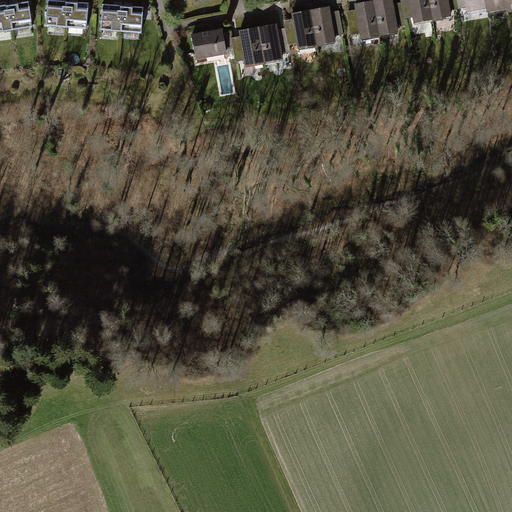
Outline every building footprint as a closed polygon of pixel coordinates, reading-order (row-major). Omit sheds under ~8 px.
[(68,2),(46,0),(44,34),(66,36),(68,2)] [(392,0),(378,0),(373,1),(379,37),(399,33),(398,26),(405,25),(404,19),(402,3),(393,4),(392,0)] [(428,0),(401,0),(402,3),(404,19),(412,17),(413,24),(432,20),(428,0)] [(428,0),(432,20),(452,17),(451,10),(459,8),(457,0),(428,0)] [(457,0),(459,8),(459,9),(466,8),(467,12),(487,9),(485,0),(457,0)] [(485,0),(487,9),(487,13),(508,9),(506,0),(485,0)] [(373,1),(353,4),(354,10),(347,11),(351,35),(359,33),(360,40),(379,37),(373,1)] [(29,2),(8,5),(13,39),(34,36),(29,2)] [(89,3),(68,2),(66,36),(87,37),(89,3)] [(8,5),(0,6),(0,40),(13,39),(8,5)] [(122,7),(101,6),(99,38),(121,39),(122,7)] [(144,8),(122,7),(121,39),(142,40),(144,8)] [(330,7),(310,10),(317,46),(336,43),(335,36),(343,34),(339,11),(331,12),(330,7)] [(310,10),(290,14),(291,20),(284,21),(285,28),(288,45),(296,43),(297,50),(317,46),(310,10)] [(276,25),(257,28),(263,64),(283,60),(282,53),(289,52),(288,45),(285,28),(277,30),(276,25)] [(257,28),(238,31),(239,37),(231,38),(233,49),(235,62),(244,60),(245,67),(263,64),(257,28)] [(221,30),(191,35),(196,60),(227,54),(226,50),(233,49),(231,38),(230,32),(222,34),(221,30)]
